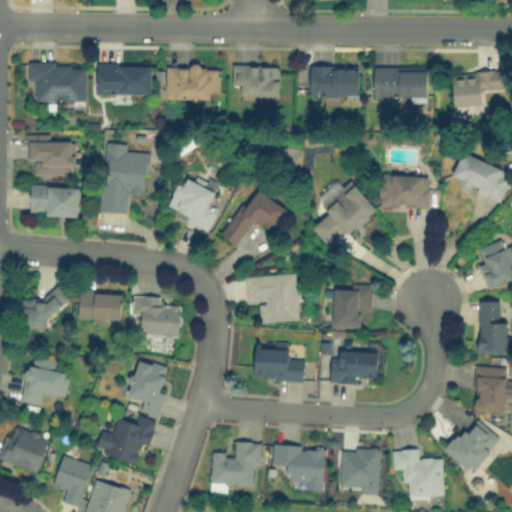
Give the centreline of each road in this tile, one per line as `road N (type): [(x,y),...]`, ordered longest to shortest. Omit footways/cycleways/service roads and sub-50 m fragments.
road 1 (residential): [(0,26),(474,25)]
road 2 (residential): [(197,406),(399,410),(426,390),(432,372),(425,299)]
road 3 (residential): [(160,511),(210,365),(215,307),(206,282)]
road 4 (residential): [(206,282),(176,260),(0,245)]
